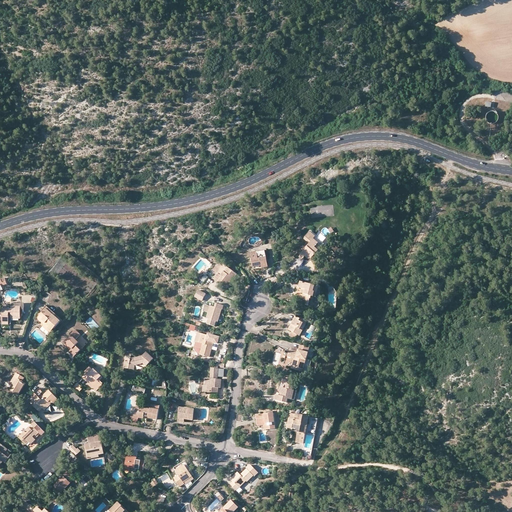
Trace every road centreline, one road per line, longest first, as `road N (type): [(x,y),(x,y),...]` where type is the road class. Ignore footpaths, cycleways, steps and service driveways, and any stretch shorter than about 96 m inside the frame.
road 1 (secondary): [(0,226),(52,212),(189,201),(357,137),(401,138),(499,169)]
road 2 (track): [(288,459),(308,463),(337,434),(452,156)]
road 3 (residential): [(261,298),(240,342),(225,449)]
road 4 (residential): [(225,449),(93,418)]
road 5 (unclassified): [(511,96),(478,96),(461,110),(463,125),(494,151),(499,169)]
